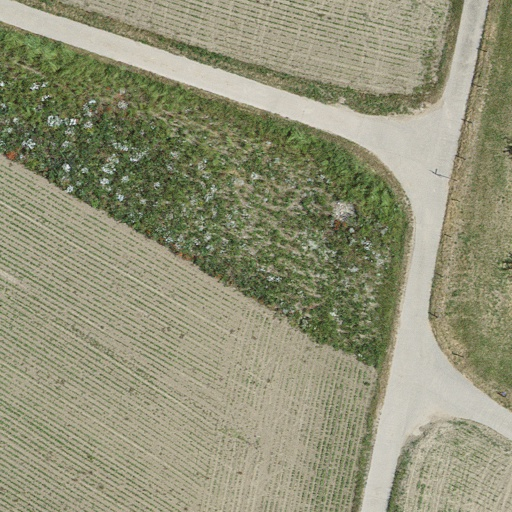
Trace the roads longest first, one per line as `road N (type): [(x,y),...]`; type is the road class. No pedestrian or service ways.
road 1 (track): [(432,168),(0,21)]
road 2 (track): [(406,365),(412,274),(468,0)]
road 3 (track): [(511,428),(406,365),(373,511)]
